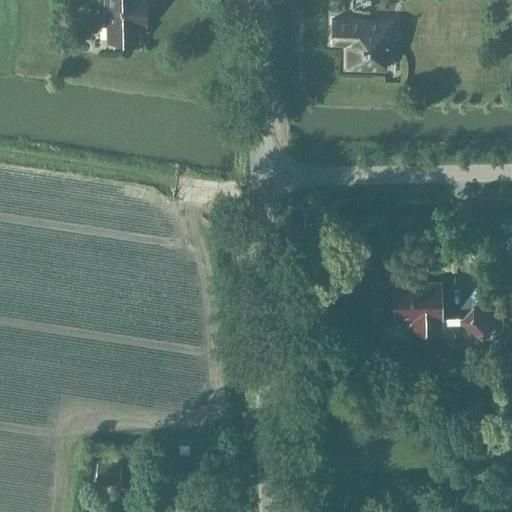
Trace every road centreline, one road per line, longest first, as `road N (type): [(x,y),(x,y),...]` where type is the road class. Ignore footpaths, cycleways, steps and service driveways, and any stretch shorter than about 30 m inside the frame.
road 1 (unclassified): [(271,511),(263,179)]
road 2 (track): [(263,179),(178,187),(0,155)]
road 3 (unclassified): [(263,179),(511,174)]
road 4 (unclassified): [(263,179),(258,0)]
